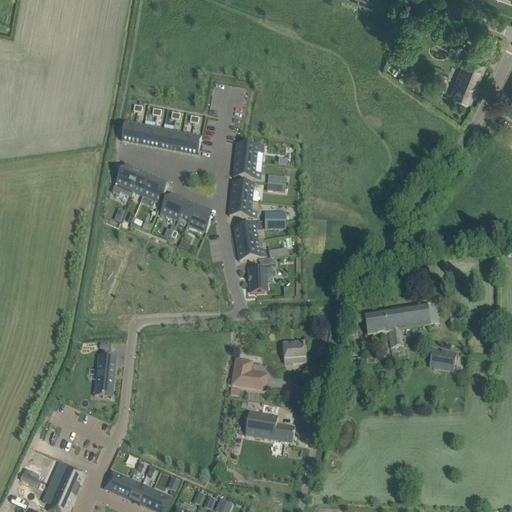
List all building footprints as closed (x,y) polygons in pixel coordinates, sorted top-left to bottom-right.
[(446,41),(443,47),(449,49),(451,43),(446,41)] [(471,105),(489,60),(468,52),(450,96),(471,105)] [(395,77),(400,71),(395,66),(390,72),(395,77)] [(135,126),(125,124),(122,142),(132,144),(135,126)] [(135,126),(132,144),(141,146),(145,128),(135,126)] [(164,132),(160,149),(170,151),(173,133),(174,128),(165,126),(164,132)] [(145,128),(141,146),(151,148),(154,130),(145,128)] [(154,130),(151,148),(160,149),(164,132),(154,130)] [(173,133),(170,151),(179,153),(182,135),(173,133)] [(182,135),(179,153),(188,155),(192,137),(182,135)] [(192,137),(188,155),(198,157),(202,139),(192,137)] [(237,151),(235,162),(256,164),(257,154),(263,155),(264,148),(249,146),(237,145),(237,151)] [(234,173),(234,179),(246,180),(261,182),(261,175),(255,174),(256,164),(235,162),(234,173)] [(132,199),(142,174),(130,169),(127,177),(121,174),(113,194),(120,197),(121,194),(132,199)] [(143,198),(152,178),(142,174),(132,199),(134,194),(143,198)] [(164,183),(152,178),(143,198),(161,206),(166,194),(160,191),(164,183)] [(276,178),(276,186),(286,187),(287,179),(276,178)] [(233,190),(231,201),(252,203),(254,186),(245,185),(233,184),(233,190)] [(178,223),(187,203),(175,197),(171,206),(165,203),(160,215),(178,223)] [(230,212),(229,218),(241,219),(256,220),(257,213),(251,213),(252,203),(231,201),(230,212)] [(188,227),(197,207),(187,203),(178,223),(179,223),(180,220),(189,223),(188,227)] [(209,212),(197,207),(188,227),(206,235),(211,223),(205,220),(209,212)] [(246,227),(234,229),(235,235),(237,246),(258,243),(256,233),(262,232),(261,225),(246,227)] [(258,243),(237,246),(239,257),(240,263),(251,261),(266,259),(265,251),(259,252),(258,244),(258,243)] [(279,251),(269,253),(271,260),(274,260),(281,259),(279,251)] [(271,260),(259,262),(259,263),(260,263),(261,268),(275,266),(275,265),(273,266),(273,261),(274,260),(271,260)] [(250,282),(249,282),(249,283),(250,283),(250,295),(268,294),(268,284),(267,276),(273,276),(272,269),(249,271),(250,282)] [(405,347),(403,333),(432,329),(431,327),(440,325),(437,305),(364,316),(368,337),(389,334),(392,350),(405,347)] [(285,361),(292,360),(292,365),(307,364),(305,343),(283,345),(285,361)] [(432,351),(428,370),(453,375),(457,356),(432,351)] [(99,357),(96,391),(113,393),(117,359),(99,357)] [(350,361),(351,371),(363,369),(361,360),(350,361)] [(266,393),(269,375),(235,370),(232,387),(266,393)] [(240,396),(241,389),(232,388),(231,395),(240,396)] [(249,414),(247,431),(256,433),(255,439),(293,445),(296,430),(277,427),(278,419),(249,414)] [(60,465),(50,487),(76,499),(76,498),(75,498),(80,487),(81,488),(84,482),(86,477),(77,472),(60,465)] [(26,471),(24,475),(31,478),(37,481),(39,477),(26,471)] [(112,472),(108,482),(113,484),(109,494),(123,500),(132,481),(112,472)] [(31,478),(28,485),(37,489),(40,483),(37,481),(31,478)] [(132,481),(123,500),(129,502),(129,501),(135,503),(143,486),(132,481)] [(143,486),(135,503),(140,506),(140,507),(145,509),(154,491),(143,486)] [(52,488),(45,504),(50,507),(47,511),(70,511),(76,499),(50,487),(50,488),(52,488)] [(154,491),(145,509),(150,511),(161,511),(168,497),(154,491)] [(14,498),(11,505),(26,511),(29,505),(14,498)] [(224,511),(223,511),(229,511),(232,506),(225,503),(223,508),(223,510),(224,511)]
